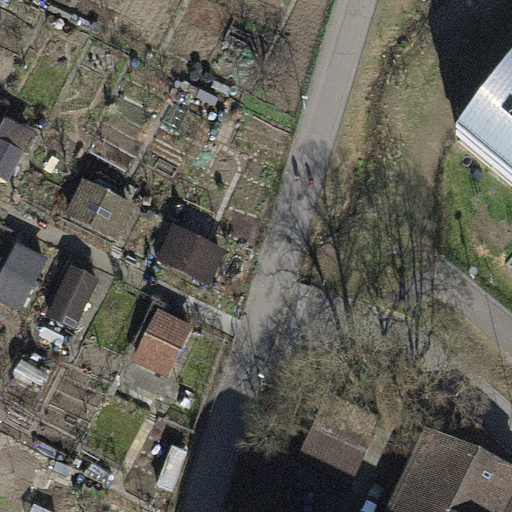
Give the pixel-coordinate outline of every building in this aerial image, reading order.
[(511,88),(462,148),(511,189),(511,88)] [(30,131),(19,153),(45,167),(56,144),(30,131)] [(106,150),(95,172),(121,186),(133,163),(106,150)] [(76,213),(118,232),(132,199),(90,180),(76,213)] [(256,244),(216,223),(203,248),(243,269),(256,244)] [(1,298),(32,308),(50,253),(19,243),(1,298)] [(37,312),(74,322),(90,267),(53,256),(37,312)] [(119,275),(108,298),(134,311),(145,289),(119,275)] [(182,309),(171,333),(212,352),(223,328),(182,309)] [(511,511),(511,498),(500,493),(505,483),(409,437),(372,511),(511,511)]
